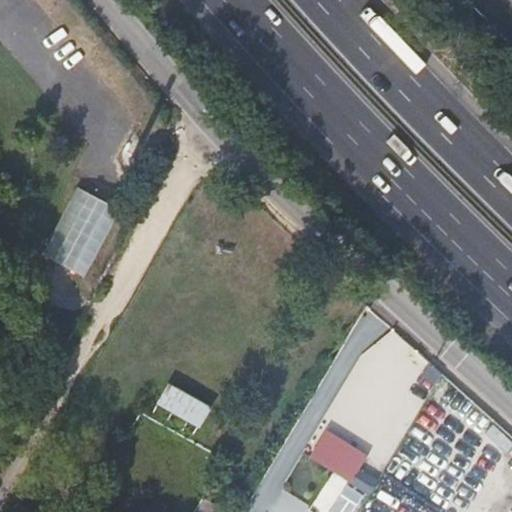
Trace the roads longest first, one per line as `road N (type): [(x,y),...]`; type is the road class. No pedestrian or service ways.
road 1 (unclassified): [(110,0),(215,127),(511,406)]
road 2 (track): [(215,127),(0,489)]
road 3 (motorway): [(233,0),(511,289)]
road 4 (motorway): [(511,189),(329,0)]
